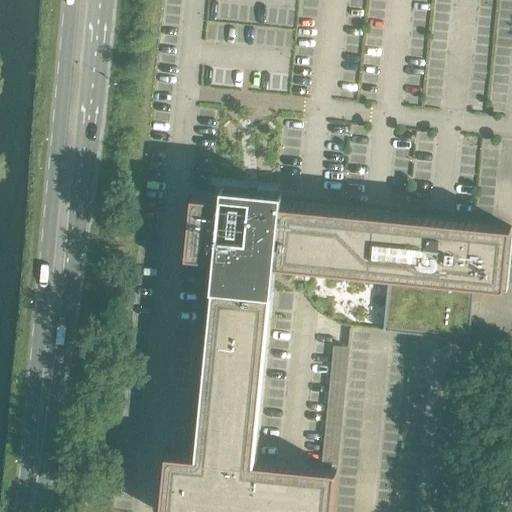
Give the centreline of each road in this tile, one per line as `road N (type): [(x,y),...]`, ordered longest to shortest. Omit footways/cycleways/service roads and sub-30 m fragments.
road 1 (primary): [(39,511),(108,0)]
road 2 (primary): [(70,0),(23,511)]
